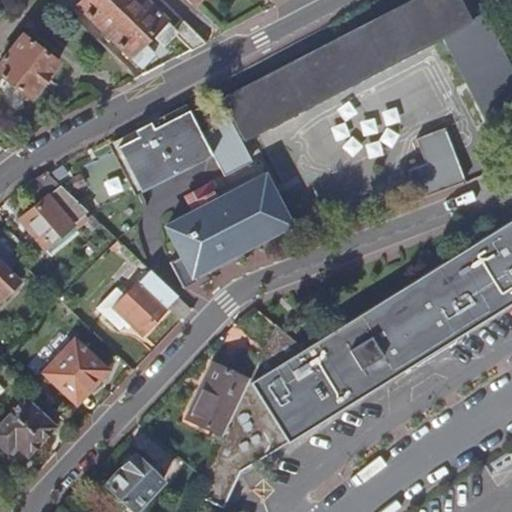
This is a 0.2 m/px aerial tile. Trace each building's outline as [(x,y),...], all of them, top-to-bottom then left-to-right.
[(175,35),(191,50),(204,44),(181,20),(172,29),(142,0),(82,0),(78,5),(142,68),(154,55),(143,44),(151,35),(164,46),(175,35)] [(412,0),(222,100),(242,140),(252,135),(443,37),(501,147),(511,141),(511,69),(487,20),(484,14),(472,19),(464,4),(462,0),(412,0)] [(462,0),(464,4),(472,19),(484,14),(476,0),(462,0)] [(0,65),(0,75),(30,99),(58,63),(23,35),(0,65)] [(190,111),(169,122),(172,128),(158,136),(155,130),(151,125),(136,132),(139,138),(119,149),(142,192),(214,155),(190,111)] [(169,122),(155,130),(158,136),(172,128),(169,122)] [(411,171),(422,200),(468,183),(448,128),(419,139),(428,164),(411,171)] [(78,220),(88,212),(47,173),(35,181),(48,195),(21,220),(45,248),(78,220)] [(171,263),(184,288),(198,281),(196,275),(228,258),(290,225),(265,178),(168,228),(183,256),(171,263)] [(92,232),(100,224),(88,212),(78,220),(92,232)] [(511,304),(511,216),(249,381),(239,402),(205,479),(197,495),(223,508),(240,473),(511,304)] [(8,274),(18,262),(0,244),(0,295),(2,297),(16,282),(8,274)] [(168,309),(183,321),(192,311),(150,271),(115,308),(125,318),(142,335),(168,309)] [(117,327),(125,318),(115,308),(106,317),(117,327)] [(45,373),(77,405),(109,373),(76,341),(45,373)] [(204,383),(188,418),(223,435),(247,382),(218,367),(209,385),(204,383)] [(16,446),(28,457),(55,428),(26,400),(0,427),(0,444),(8,453),(16,446)] [(105,486),(133,511),(162,483),(134,455),(131,458),(129,457),(121,466),(122,468),(105,486)]
